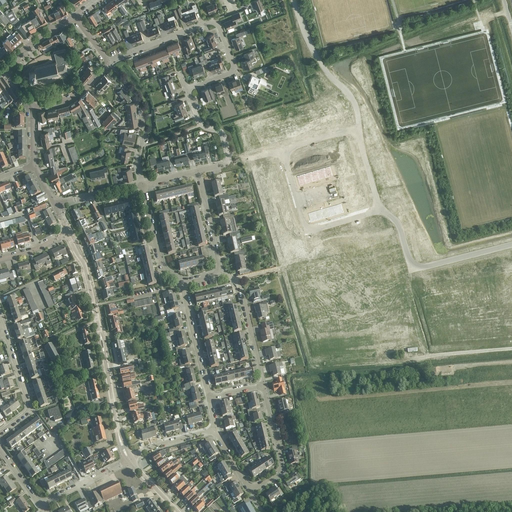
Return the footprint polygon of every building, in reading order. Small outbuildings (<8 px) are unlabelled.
[(110,16),(109,14),(111,13),(110,11),(117,6),(112,0),(106,5),(107,6),(101,10),(105,16),(107,19),(110,16)] [(150,4),(147,5),(149,9),(162,5),(160,0),(156,0),(149,2),(150,4)] [(209,4),(205,5),(208,13),(214,11),(217,10),(216,7),(213,0),(210,0),(208,1),(209,4)] [(263,8),(259,0),(255,0),(253,1),(257,11),(263,8)] [(60,12),(62,18),(68,15),(62,4),(57,7),(60,12)] [(187,10),(192,22),(197,20),(194,13),(198,12),(195,4),(191,6),(193,9),(187,10)] [(37,18),(41,26),(47,23),(37,7),(32,10),(35,15),(37,18)] [(54,14),(57,20),(62,18),(60,12),(57,7),(58,9),(53,11),(54,13),(54,14)] [(0,8),(0,20),(1,20),(5,24),(9,20),(5,15),(0,8)] [(178,17),(184,15),(187,24),(192,22),(187,10),(181,13),(179,8),(175,9),(178,17)] [(168,21),(172,30),(176,28),(173,19),(178,17),(175,9),(172,10),(173,15),(167,18),(168,21)] [(13,11),(5,15),(9,20),(10,22),(16,17),(13,10),(13,11)] [(93,16),(96,14),(95,12),(92,14),(88,17),(93,26),(97,23),(93,16)] [(51,23),(57,20),(54,14),(54,13),(48,15),(51,23)] [(233,31),(232,28),(237,26),(235,22),(241,19),(238,13),(230,16),(232,20),(224,23),(228,33),(233,31)] [(35,15),(31,19),(37,29),(41,26),(37,18),(35,15)] [(121,17),(114,22),(117,25),(123,20),(121,17)] [(151,28),(155,36),(160,34),(157,27),(160,26),(156,18),(153,19),(155,23),(152,24),(153,27),(151,28)] [(31,19),(23,24),(24,25),(24,26),(23,27),(27,31),(29,31),(30,30),(31,32),(37,29),(31,19)] [(172,30),(168,21),(163,23),(166,32),(172,30)] [(17,30),(18,32),(19,32),(18,32),(24,38),(29,34),(31,32),(30,30),(29,31),(27,31),(23,27),(24,26),(24,25),(18,29),(17,30)] [(115,28),(110,32),(105,35),(110,43),(120,37),(115,28)] [(155,36),(151,28),(146,30),(149,38),(155,36)] [(10,33),(6,36),(8,38),(15,46),(22,40),(24,38),(18,32),(19,32),(18,32),(16,33),(14,32),(13,32),(12,30),(9,33),(10,33)] [(56,35),(60,42),(61,44),(64,43),(63,42),(66,40),(67,41),(68,44),(70,47),(74,45),(68,36),(67,37),(63,31),(56,35)] [(134,34),(138,43),(143,41),(139,32),(134,34)] [(244,32),(235,35),(237,38),(231,40),(235,50),(243,47),(239,37),(245,35),(244,32)] [(203,40),(206,39),(207,42),(215,39),(213,34),(207,36),(206,33),(198,36),(199,39),(202,38),(203,40)] [(138,43),(134,34),(129,36),(132,45),(138,43)] [(60,42),(56,35),(39,45),(41,49),(44,47),(45,49),(49,46),(50,48),(60,42)] [(190,51),(189,47),(193,46),(190,37),(184,40),(186,46),(183,47),(185,53),(190,51)] [(10,50),(15,46),(8,38),(3,42),(10,50)] [(215,39),(207,42),(209,47),(203,49),(204,52),(212,49),(211,46),(217,44),(215,39)] [(172,44),(176,55),(179,54),(177,49),(180,48),(178,42),(172,44)] [(166,47),(170,55),(169,53),(172,52),(173,56),(176,55),(172,44),(166,47)] [(0,56),(2,59),(10,51),(4,46),(2,48),(1,47),(0,47),(0,56)] [(34,68),(33,68),(34,69),(35,70),(37,78),(37,79),(37,80),(38,79),(38,80),(38,79),(41,78),(42,79),(42,78),(45,77),(46,78),(46,77),(49,76),(50,77),(50,76),(53,75),(54,76),(54,75),(57,74),(58,75),(59,75),(58,74),(59,74),(59,73),(67,71),(65,64),(67,64),(64,51),(56,53),(58,63),(56,63),(56,62),(55,63),(55,62),(54,62),(54,63),(51,64),(51,63),(50,63),(50,64),(47,65),(47,64),(46,64),(46,65),(43,66),(43,65),(42,65),(42,66),(39,67),(38,66),(38,67),(35,68),(35,67),(34,67),(34,68)] [(166,61),(162,51),(156,53),(159,59),(161,58),(163,62),(166,61)] [(252,63),(256,61),(252,52),(245,54),(247,60),(240,62),(243,70),(253,66),(252,63)] [(219,53),(216,54),(217,58),(212,60),(213,62),(216,70),(222,68),(219,62),(222,61),(219,53)] [(145,57),(148,63),(150,62),(152,67),(155,66),(151,55),(145,57)] [(139,59),(143,70),(146,69),(145,65),(148,63),(145,57),(139,59)] [(207,61),(206,58),(203,59),(203,60),(206,67),(209,66),(211,72),(216,70),(213,62),(211,63),(209,60),(207,61)] [(143,70),(139,59),(134,62),(136,68),(139,67),(141,71),(143,70)] [(206,67),(203,60),(198,62),(199,65),(196,66),(200,75),(205,72),(203,68),(206,67)] [(200,75),(196,66),(193,67),(192,64),(187,66),(190,73),(193,72),(195,76),(200,75)] [(85,83),(93,74),(92,72),(87,68),(84,72),(84,73),(80,78),(85,83)] [(37,78),(35,70),(34,71),(33,71),(33,72),(30,72),(29,72),(28,73),(30,73),(30,75),(31,78),(30,79),(31,79),(32,78),(36,77),(37,78)] [(111,79),(114,77),(109,72),(106,75),(107,75),(106,77),(104,75),(100,79),(101,80),(96,86),(101,91),(104,88),(105,89),(111,82),(109,80),(110,78),(111,79)] [(164,83),(165,87),(174,84),(171,77),(169,78),(168,75),(159,78),(161,84),(164,83)] [(248,84),(257,88),(259,83),(258,83),(260,79),(252,75),(248,84)] [(231,90),(232,93),(236,92),(235,91),(242,89),(238,79),(228,83),(231,90)] [(4,80),(0,82),(0,91),(4,97),(7,101),(1,106),(3,109),(10,105),(12,108),(14,105),(13,104),(12,103),(18,100),(4,80)] [(223,96),(229,93),(225,85),(222,86),(221,83),(215,85),(218,93),(221,92),(223,96)] [(174,84),(165,87),(167,91),(164,92),(166,98),(173,95),(171,91),(176,90),(174,84)] [(120,87),(116,90),(118,92),(117,92),(121,98),(119,100),(121,103),(124,100),(125,102),(126,101),(128,103),(131,100),(129,98),(130,97),(128,94),(129,94),(126,90),(125,91),(122,88),(121,89),(120,87)] [(211,98),(214,97),(210,88),(208,89),(207,88),(201,91),(204,100),(211,98)] [(88,91),(81,98),(90,107),(97,100),(88,91)] [(84,103),(80,98),(76,101),(68,106),(73,113),(77,111),(81,117),(82,117),(89,130),(100,123),(92,108),(88,110),(84,103)] [(22,104),(18,100),(13,104),(14,105),(18,109),(22,104)] [(176,110),(184,107),(182,101),(178,103),(176,100),(168,103),(169,106),(172,105),(172,108),(175,107),(176,110)] [(58,109),(60,117),(63,116),(63,114),(70,113),(68,106),(58,109)] [(184,107),(176,110),(177,113),(175,114),(176,116),(173,117),(174,120),(180,118),(183,117),(182,114),(186,112),(184,107)] [(38,112),(39,121),(46,120),(44,111),(38,112)] [(343,112),(334,115),(336,121),(340,120),(341,123),(346,121),(343,112)] [(102,122),(107,128),(116,119),(110,113),(102,122)] [(329,116),(319,119),(322,129),(327,127),(326,124),(331,123),(329,116)] [(16,128),(24,128),(24,117),(15,118),(16,128)] [(319,119),(309,123),(311,129),(315,127),(316,130),(322,129),(319,119)] [(306,123),(296,127),(299,136),(304,134),(303,131),(308,129),(306,123)] [(296,127),(286,130),(288,136),(292,134),(293,137),(299,136),(296,127)] [(124,135),(122,142),(133,145),(135,134),(127,133),(127,129),(120,129),(119,134),(124,135)] [(41,141),(50,139),(53,139),(52,133),(51,134),(50,131),(44,132),(44,135),(40,136),(41,141)] [(280,131),(271,134),(274,143),(279,142),(278,139),(282,137),(280,131)] [(260,135),(250,138),(253,147),(259,145),(258,142),(262,141),(260,135)] [(345,156),(354,153),(352,148),(346,150),(344,142),(341,143),(345,156)] [(68,148),(73,162),(79,160),(74,145),(68,148)] [(200,146),(197,147),(198,149),(200,159),(207,158),(206,156),(209,155),(207,145),(204,146),(205,151),(201,152),(201,149),(200,146)] [(122,152),(120,160),(128,161),(129,156),(130,156),(131,152),(127,151),(127,148),(119,146),(118,152),(122,152)] [(45,160),(53,158),(53,155),(56,155),(54,148),(51,148),(46,149),(47,153),(44,154),(45,160)] [(188,148),(186,148),(187,151),(186,151),(187,155),(184,156),(183,153),(180,154),(181,157),(182,163),(189,162),(188,158),(190,158),(189,151),(188,148)] [(200,159),(198,149),(195,150),(194,149),(189,151),(190,158),(193,157),(194,161),(200,159)] [(182,163),(181,157),(175,158),(174,154),(171,155),(172,162),(175,161),(176,165),(182,163)] [(162,161),(164,168),(170,166),(169,163),(172,162),(171,155),(168,156),(169,160),(162,161)] [(348,155),(345,156),(349,169),(358,167),(356,161),(350,163),(348,155)] [(157,167),(158,169),(164,168),(162,161),(156,162),(155,157),(149,159),(151,168),(157,167)] [(49,166),(50,170),(55,168),(58,168),(59,170),(62,169),(62,167),(59,168),(57,161),(54,161),(53,158),(45,160),(46,166),(49,166)] [(122,170),(124,181),(133,179),(130,168),(127,169),(126,165),(124,166),(117,167),(118,171),(122,170)] [(330,166),(323,168),(326,178),(333,176),(330,166)] [(59,177),(58,175),(68,170),(66,167),(62,169),(59,170),(51,174),(49,175),(51,178),(50,178),(51,180),(52,180),(52,181),(59,177)] [(105,174),(108,173),(106,167),(103,168),(103,169),(89,172),(91,179),(93,179),(94,180),(106,178),(105,174)] [(326,178),(323,168),(316,170),(319,180),(326,178)] [(352,169),(349,169),(353,183),(356,182),(362,180),(360,175),(354,176),(352,169)] [(319,180),(316,170),(310,172),(313,182),(319,180)] [(313,182),(310,172),(303,174),(306,183),(313,182)] [(69,180),(73,178),(71,173),(53,182),(57,191),(59,190),(61,192),(71,188),(69,185),(67,186),(65,182),(69,180)] [(306,183),(303,174),(297,176),(299,185),(306,183)] [(24,187),(34,181),(31,176),(24,179),(27,185),(24,186),(24,187)] [(213,191),(221,189),(219,183),(222,182),(221,179),(215,181),(215,184),(211,185),(213,191)] [(28,187),(30,190),(37,187),(34,181),(24,187),(25,188),(26,188),(28,187)] [(356,182),(353,183),(357,196),(366,194),(364,188),(358,190),(356,182)] [(11,200),(8,191),(10,190),(8,183),(2,186),(8,200),(8,201),(11,200)] [(0,186),(0,194),(2,193),(5,202),(8,200),(2,186),(0,186)] [(185,188),(187,195),(193,194),(191,186),(185,188)] [(37,187),(30,190),(33,196),(40,193),(37,187)] [(187,195),(185,188),(179,189),(181,197),(187,195)] [(221,189),(213,191),(214,198),(218,197),(219,200),(225,198),(225,195),(222,196),(221,189)] [(161,193),(163,201),(169,200),(167,192),(161,193)] [(38,204),(47,200),(44,194),(35,199),(38,204)] [(360,195),(357,196),(361,210),(370,207),(368,202),(362,203),(360,195)] [(225,198),(219,200),(220,203),(216,204),(217,210),(228,208),(227,205),(224,206),(224,202),(229,201),(228,198),(225,198)] [(129,201),(122,202),(125,212),(131,210),(129,201)] [(122,202),(116,204),(118,213),(125,212),(122,202)] [(46,208),(44,203),(26,211),(28,216),(43,210),(46,209),(46,208)] [(116,204),(109,205),(111,215),(118,213),(116,204)] [(344,213),(341,204),(334,206),(337,215),(344,213)] [(109,205),(102,207),(105,216),(111,215),(109,205)] [(337,215),(334,206),(328,207),(330,217),(337,215)] [(330,217),(328,207),(321,209),(324,219),(330,217)] [(223,219),(230,217),(229,214),(227,215),(226,211),(228,211),(228,208),(217,210),(219,217),(223,216),(223,219)] [(43,210),(44,212),(42,214),(45,221),(53,217),(49,210),(47,211),(46,209),(43,210)] [(190,210),(191,217),(199,215),(197,209),(190,210)] [(324,219),(321,209),(314,211),(317,221),(324,219)] [(78,210),(71,213),(75,222),(84,218),(82,215),(81,216),(78,210)] [(317,221),(314,211),(308,213),(310,223),(317,221)] [(131,216),(126,217),(128,224),(137,221),(135,215),(133,216),(131,216)] [(290,215),(284,217),(287,226),(296,224),(294,218),(291,219),(290,215)] [(159,217),(160,224),(168,222),(166,216),(159,217)] [(53,217),(45,221),(49,227),(56,223),(53,217)] [(233,217),(230,217),(223,219),(224,222),(220,223),(221,229),(235,226),(233,217)] [(76,224),(80,231),(85,229),(87,228),(84,220),(76,224)] [(137,221),(128,224),(129,230),(139,228),(137,221)] [(296,224),(287,226),(290,236),(295,235),(294,230),(298,229),(296,224)] [(230,237),(236,236),(239,235),(239,232),(236,232),(235,226),(221,229),(223,236),(229,234),(230,237)] [(139,228),(129,230),(131,237),(140,235),(139,228)] [(80,231),(83,239),(92,236),(89,229),(86,231),(85,229),(80,231)] [(92,236),(83,239),(87,247),(95,244),(96,246),(98,246),(97,243),(104,239),(102,235),(101,233),(99,233),(97,234),(92,236)] [(21,235),(21,234),(15,235),(15,234),(11,235),(13,239),(13,241),(15,247),(24,245),(21,235)] [(21,235),(24,245),(30,243),(29,239),(31,238),(30,234),(27,235),(27,236),(26,236),(25,234),(21,235)] [(140,235),(131,237),(132,244),(142,242),(140,235)] [(236,236),(230,237),(230,240),(227,241),(228,248),(240,245),(239,242),(236,243),(235,239),(237,239),(236,236)] [(204,239),(197,241),(198,247),(206,245),(204,239)] [(6,243),(7,249),(14,248),(12,241),(6,243)] [(234,256),(245,254),(245,251),(240,252),(239,248),(240,248),(240,245),(228,248),(230,254),(233,253),(234,256)] [(63,257),(67,255),(63,247),(59,249),(59,248),(51,252),(54,259),(62,255),(63,257)] [(91,257),(99,254),(104,253),(103,248),(98,249),(97,247),(88,249),(91,257)] [(173,247),(166,248),(168,255),(175,253),(173,247)] [(196,259),(198,267),(204,265),(203,263),(210,262),(206,247),(200,249),(202,258),(196,259)] [(139,250),(141,256),(149,254),(147,248),(146,248),(140,250),(139,250)] [(99,254),(91,257),(93,263),(101,261),(99,254)] [(245,254),(234,256),(235,259),(234,259),(236,266),(244,264),(242,258),(246,257),(245,254)] [(46,266),(51,264),(49,261),(48,262),(47,259),(48,258),(46,255),(40,258),(39,257),(33,260),(35,263),(32,264),(35,270),(38,269),(37,268),(45,264),(46,266)] [(95,271),(103,269),(101,262),(93,264),(95,271)] [(186,270),(184,262),(178,263),(179,267),(180,271),(186,270)] [(30,273),(30,270),(28,263),(18,266),(18,269),(15,269),(18,278),(21,277),(20,273),(24,272),(25,274),(26,275),(30,274),(30,273)] [(244,264),(236,266),(237,272),(239,272),(239,275),(253,272),(252,269),(245,270),(244,264)] [(75,266),(67,268),(68,273),(71,272),(72,275),(71,275),(72,278),(78,277),(75,266)] [(104,269),(95,272),(98,280),(103,278),(102,276),(103,275),(103,274),(106,273),(104,269)] [(10,280),(13,279),(11,272),(8,273),(7,270),(0,271),(0,280),(9,278),(10,280)] [(58,273),(52,276),(55,281),(60,279),(60,278),(67,275),(64,270),(58,273)] [(101,280),(103,285),(112,282),(111,277),(101,280)] [(154,278),(146,280),(148,286),(156,284),(154,278)] [(77,279),(73,280),(68,282),(70,285),(63,288),(64,290),(79,284),(77,279)] [(104,290),(112,288),(114,287),(112,282),(103,285),(104,290)] [(79,284),(64,290),(65,292),(71,290),(73,293),(81,290),(79,284)] [(259,297),(260,297),(258,287),(248,290),(250,299),(252,299),(253,303),(260,301),(259,297)] [(112,290),(102,292),(104,301),(110,300),(110,297),(113,296),(112,290)] [(48,308),(53,306),(49,295),(43,297),(48,308)] [(169,304),(176,303),(175,296),(170,298),(169,295),(163,296),(163,299),(168,298),(169,304)] [(202,304),(201,296),(194,298),(196,305),(202,304)] [(70,311),(78,307),(76,304),(77,304),(73,297),(66,301),(70,307),(68,308),(70,311)] [(166,312),(167,315),(173,313),(173,310),(178,309),(176,303),(169,304),(171,311),(166,312)] [(259,304),(260,307),(254,308),(255,312),(256,312),(256,314),(258,320),(266,318),(265,314),(269,313),(267,303),(259,304)] [(107,316),(115,315),(115,316),(123,314),(122,311),(117,312),(116,310),(115,310),(114,306),(106,308),(107,316)] [(78,307),(70,311),(73,319),(75,318),(76,321),(78,320),(78,321),(83,320),(79,310),(78,307)] [(229,315),(237,313),(236,307),(228,308),(229,315)] [(25,312),(12,317),(14,323),(21,320),(20,317),(26,315),(25,312)] [(43,320),(40,313),(34,316),(36,319),(37,318),(39,322),(43,320)] [(173,317),(174,323),(181,321),(179,315),(174,316),(173,313),(167,315),(168,318),(173,317)] [(200,322),(207,320),(206,314),(198,315),(200,322)] [(122,333),(121,329),(121,327),(118,328),(116,318),(108,319),(111,332),(113,331),(114,335),(122,333)] [(181,321),(174,323),(175,329),(168,331),(169,334),(178,332),(177,329),(182,327),(181,321)] [(262,332),(260,332),(263,343),(270,341),(268,330),(270,330),(273,329),(271,322),(260,325),(262,332)] [(27,329),(28,329),(27,327),(24,328),(24,327),(20,328),(19,325),(13,327),(15,334),(27,329)] [(240,325),(232,327),(234,333),(242,331),(240,325)] [(27,329),(15,334),(17,340),(23,337),(25,337),(26,339),(34,336),(33,333),(29,334),(27,329)] [(84,345),(90,344),(86,329),(81,330),(84,345)] [(46,331),(42,334),(45,340),(51,337),(51,335),(49,336),(46,331)] [(176,342),(178,341),(185,340),(184,334),(179,335),(178,332),(169,334),(164,335),(165,338),(177,335),(178,339),(175,340),(176,342)] [(236,343),(244,341),(242,335),(239,336),(239,334),(232,335),(233,339),(235,339),(236,343)] [(26,341),(18,344),(20,350),(28,347),(31,346),(29,339),(26,340),(26,341)] [(176,352),(184,350),(184,347),(187,346),(185,340),(178,341),(176,342),(177,348),(175,349),(176,352)] [(123,341),(113,343),(118,365),(126,363),(123,350),(121,351),(121,349),(124,348),(123,341)] [(52,362),(59,359),(51,345),(44,348),(52,362)] [(20,350),(22,356),(30,353),(28,347),(20,350)] [(269,360),(280,358),(279,352),(275,353),(274,348),(264,351),(265,354),(268,354),(269,360)] [(181,353),(183,360),(189,358),(188,352),(185,353),(184,350),(176,352),(177,355),(181,353)] [(88,371),(93,370),(89,352),(82,353),(84,361),(86,361),(88,371)] [(22,356),(24,362),(32,360),(30,353),(22,356)] [(174,372),(178,371),(187,369),(190,368),(189,365),(191,365),(189,358),(183,360),(179,361),(180,367),(173,369),(174,372)] [(26,368),(34,366),(32,360),(24,362),(26,368)] [(136,366),(139,365),(138,360),(132,361),(133,366),(128,367),(119,369),(120,375),(129,373),(129,370),(137,368),(136,366)] [(217,360),(209,362),(210,368),(218,366),(217,360)] [(0,364),(0,378),(3,378),(2,376),(10,374),(8,370),(6,366),(2,367),(1,364),(0,364)] [(280,375),(284,374),(281,364),(278,364),(268,366),(269,371),(272,370),(273,377),(280,375)] [(26,368),(28,374),(36,371),(34,366),(26,368)] [(184,376),(185,379),(194,377),(192,370),(188,372),(187,369),(178,371),(179,374),(186,372),(187,375),(184,376)] [(36,371),(28,374),(30,380),(38,377),(41,376),(39,370),(36,371)] [(129,375),(128,375),(121,377),(121,379),(120,379),(121,382),(122,381),(122,382),(130,381),(130,380),(131,380),(135,379),(133,374),(129,375)] [(188,380),(189,385),(184,386),(185,388),(191,387),(191,384),(195,383),(194,377),(185,379),(186,381),(188,380)] [(221,384),(220,377),(213,378),(215,386),(221,384)] [(281,378),(280,378),(276,379),(276,382),(272,383),(274,391),(278,390),(280,395),(285,394),(282,381),(281,381),(281,378)] [(6,390),(13,388),(12,384),(13,384),(11,380),(3,382),(3,379),(0,380),(0,388),(1,390),(5,388),(6,390)] [(34,390),(41,387),(39,381),(32,384),(34,390)] [(99,400),(95,381),(87,383),(89,391),(91,391),(92,394),(90,395),(91,401),(94,401),(99,400)] [(135,385),(125,388),(126,392),(124,392),(124,393),(124,397),(125,396),(127,403),(135,401),(134,396),(137,396),(137,393),(133,394),(133,391),(136,390),(135,385)] [(34,390),(36,396),(44,394),(41,387),(34,390)] [(190,391),(192,397),(198,395),(197,389),(192,390),(191,387),(185,388),(182,389),(183,391),(185,391),(186,392),(190,391)] [(38,402),(46,400),(44,394),(36,396),(38,402)] [(193,403),(189,404),(190,410),(197,409),(195,403),(200,402),(199,398),(200,397),(199,395),(198,395),(192,397),(193,403)] [(250,403),(258,401),(256,395),(248,397),(250,403)] [(7,405),(12,412),(20,406),(14,399),(7,405)] [(47,406),(46,400),(38,402),(40,408),(47,406)] [(283,415),(289,414),(288,410),(287,411),(285,400),(277,402),(279,408),(278,408),(279,413),(282,412),(283,415)] [(258,401),(250,403),(251,410),(247,411),(247,414),(256,412),(255,409),(259,408),(258,401)] [(129,412),(144,408),(143,405),(136,406),(135,402),(127,404),(129,412)] [(221,410),(229,408),(227,402),(219,404),(221,410)] [(0,413),(2,413),(5,417),(12,412),(7,405),(0,410),(0,413)] [(61,420),(57,408),(47,411),(49,419),(53,417),(54,422),(61,420)] [(233,414),(230,415),(229,411),(233,410),(232,408),(229,408),(221,410),(222,417),(226,416),(227,419),(233,418),(233,414)] [(75,416),(72,412),(65,417),(67,421),(75,416)] [(256,412),(247,414),(248,417),(250,417),(251,421),(253,420),(254,423),(262,421),(261,414),(257,415),(256,412)] [(155,420),(153,413),(146,415),(132,420),(134,424),(141,421),(143,420),(142,419),(146,418),(147,421),(148,422),(155,420)] [(193,415),(195,424),(202,422),(199,413),(193,415)] [(195,424),(193,415),(183,418),(185,424),(188,424),(188,425),(195,424)] [(174,417),(175,419),(173,420),(173,422),(170,423),(172,432),(182,429),(179,419),(178,416),(174,417)] [(233,418),(227,419),(228,422),(223,423),(225,430),(235,427),(233,421),(235,420),(234,417),(233,418)] [(95,443),(106,441),(103,430),(100,418),(94,420),(94,422),(92,422),(93,426),(95,425),(96,429),(92,430),(95,443)] [(31,423),(36,430),(41,426),(36,419),(31,423)] [(172,432),(170,423),(167,424),(166,421),(159,422),(162,433),(165,432),(165,433),(172,432)] [(36,430),(31,423),(26,427),(30,434),(36,430)] [(256,434),(265,431),(264,425),(255,428),(256,434)] [(21,431),(26,437),(30,434),(26,427),(21,431)] [(147,430),(149,439),(159,436),(156,427),(153,428),(154,429),(147,430)] [(149,439),(147,430),(137,433),(139,440),(142,439),(142,441),(149,439)] [(16,435),(21,441),(26,437),(21,431),(16,435)] [(228,438),(231,443),(239,438),(236,433),(228,438)] [(11,438),(16,445),(21,441),(16,435),(11,438)] [(16,445),(11,438),(6,442),(7,443),(11,449),(14,446),(16,450),(18,448),(16,445)] [(239,438),(231,443),(234,448),(242,444),(239,438)] [(205,454),(207,452),(214,448),(210,443),(207,445),(205,442),(198,446),(200,449),(202,448),(205,454)] [(268,443),(259,445),(261,451),(270,449),(268,443)] [(234,448),(237,453),(245,449),(242,444),(234,448)] [(89,448),(82,452),(85,459),(89,458),(91,456),(93,456),(89,448)] [(214,448),(207,452),(211,458),(208,460),(209,462),(215,458),(214,456),(217,454),(214,448)] [(295,452),(297,451),(296,448),(289,450),(289,453),(287,454),(290,465),(298,463),(295,452)] [(245,449),(237,453),(240,459),(248,454),(245,449)] [(102,454),(106,463),(108,462),(114,459),(110,450),(103,453),(102,454)] [(20,463),(27,458),(23,453),(17,458),(20,463)] [(154,463),(166,455),(164,453),(159,456),(157,454),(151,458),(154,463)] [(261,457),(263,461),(268,468),(273,465),(268,457),(265,459),(263,455),(263,453),(260,453),(260,456),(261,457)] [(90,461),(78,467),(80,472),(84,470),(85,474),(94,469),(93,466),(96,465),(92,457),(91,456),(89,458),(90,461)] [(170,463),(174,460),(173,459),(172,457),(169,458),(167,459),(166,460),(164,457),(155,464),(158,468),(169,461),(170,463)] [(31,464),(27,458),(20,463),(24,468),(31,464)] [(258,464),(263,471),(268,468),(263,461),(258,464)] [(162,474),(174,465),(173,463),(168,467),(166,464),(159,469),(162,474)] [(220,473),(226,469),(223,463),(220,465),(218,463),(212,466),(214,469),(217,467),(220,473)] [(34,469),(31,464),(24,468),(28,473),(34,469)] [(263,471),(258,464),(253,467),(258,475),(263,471)] [(176,471),(180,468),(178,466),(170,472),(169,470),(163,475),(167,480),(176,472),(176,471)] [(37,467),(34,469),(28,473),(32,479),(38,474),(41,472),(37,467)] [(67,471),(62,474),(65,481),(71,478),(69,474),(72,473),(68,467),(66,468),(67,471)] [(258,475),(253,467),(248,471),(253,478),(258,475)] [(226,469),(220,473),(223,478),(219,481),(221,484),(228,479),(226,476),(230,474),(226,469)] [(284,482),(281,484),(287,492),(289,490),(288,487),(298,481),(301,479),(297,473),(294,475),(293,475),(283,481),(284,482)] [(65,481),(62,474),(56,477),(60,484),(65,481)] [(4,478),(2,475),(0,476),(0,484),(1,487),(3,486),(9,493),(15,489),(11,483),(10,484),(6,477),(4,478)] [(52,475),(49,476),(54,487),(60,484),(56,477),(53,478),(52,475)] [(172,485),(178,480),(176,477),(177,476),(176,475),(175,476),(174,475),(167,480),(169,483),(171,485),(172,485)] [(41,481),(44,487),(46,485),(49,490),(54,487),(49,476),(47,478),(49,481),(45,483),(43,479),(41,481)] [(178,480),(179,482),(174,488),(178,492),(184,486),(186,485),(183,481),(185,479),(183,476),(178,480)] [(98,491),(99,492),(104,502),(122,494),(120,490),(120,489),(117,482),(98,491)] [(183,498),(190,491),(189,490),(192,487),(190,486),(193,483),(191,482),(179,493),(183,498)] [(232,494),(239,489),(236,483),(232,485),(231,483),(224,487),(226,489),(228,488),(230,491),(229,492),(230,495),(232,493),(232,494)] [(280,497),(283,495),(278,488),(276,490),(274,487),(270,490),(271,491),(265,495),(269,501),(279,495),(280,497)] [(193,493),(196,490),(194,488),(184,498),(188,502),(194,496),(191,493),(192,492),(193,493)] [(133,502),(137,500),(135,496),(136,495),(133,489),(127,491),(127,490),(123,492),(124,495),(128,493),(130,498),(131,498),(133,502)] [(239,489),(232,494),(235,499),(231,502),(233,504),(241,500),(239,497),(243,495),(239,489)] [(104,502),(99,492),(89,497),(93,506),(101,503),(101,504),(104,503),(104,502)] [(195,496),(188,503),(192,507),(199,501),(197,499),(202,494),(200,492),(195,496)] [(21,511),(26,511),(30,509),(22,497),(15,502),(21,511)] [(88,510),(91,509),(88,502),(86,504),(83,499),(74,504),(78,511),(87,507),(88,510)] [(149,506),(146,509),(148,511),(157,511),(160,510),(152,499),(147,503),(149,506)] [(202,499),(199,502),(193,508),(196,511),(198,511),(204,507),(203,506),(205,503),(203,502),(204,501),(202,499)] [(211,500),(205,506),(207,508),(213,502),(211,500)] [(241,509),(243,511),(248,511),(252,510),(249,504),(246,506),(244,503),(238,507),(240,510),(241,509)]
